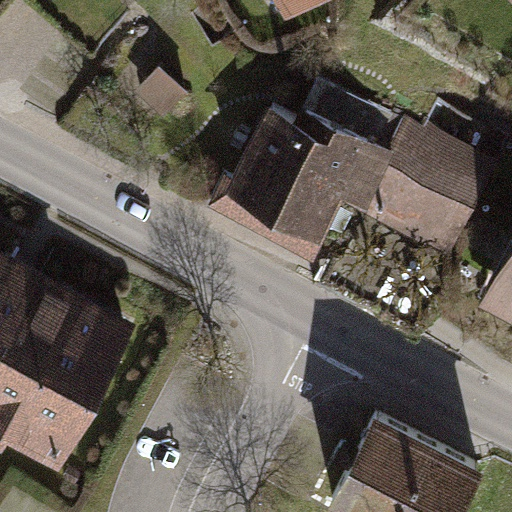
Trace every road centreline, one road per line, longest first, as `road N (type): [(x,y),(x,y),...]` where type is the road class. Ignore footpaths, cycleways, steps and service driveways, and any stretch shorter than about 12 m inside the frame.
road 1 (tertiary): [(0,145),(320,319)]
road 2 (residential): [(218,511),(320,319)]
road 3 (tertiary): [(320,319),(511,413)]
